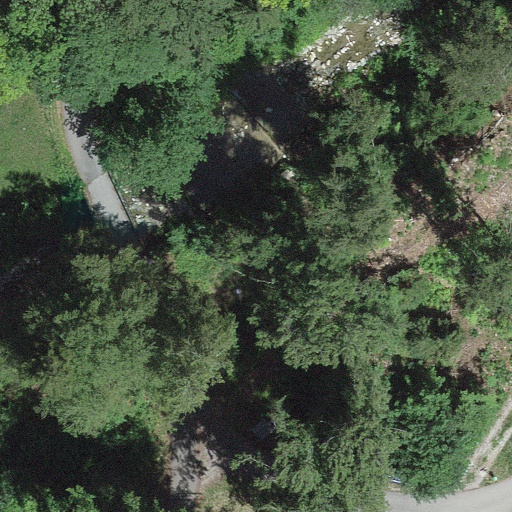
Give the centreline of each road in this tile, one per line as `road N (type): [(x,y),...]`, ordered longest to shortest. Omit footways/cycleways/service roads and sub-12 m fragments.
road 1 (unclassified): [(163,335),(275,446),(394,511)]
road 2 (residential): [(173,511),(163,335)]
road 3 (residential): [(79,157),(79,69),(134,0)]
